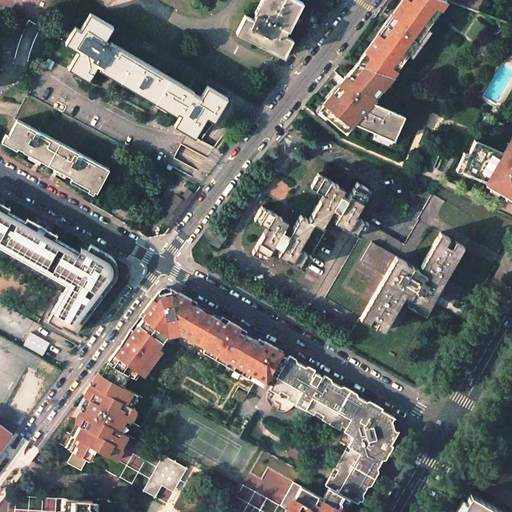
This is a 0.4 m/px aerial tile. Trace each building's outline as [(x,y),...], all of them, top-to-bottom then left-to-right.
[(298,0),(260,0),(254,13),(255,14),(253,19),(245,14),(236,32),(284,57),(293,39),(284,34),(287,30),(289,30),(296,16),(303,2),(298,0)] [(448,0),(447,0),(401,0),(385,22),(356,63),(393,77),(448,0)] [(75,26),(65,42),(78,51),(68,68),(86,78),(96,60),(99,62),(96,66),(111,75),(162,106),(176,114),(178,112),(180,113),(174,124),(194,137),(207,116),(214,120),(227,97),(207,85),(200,96),(194,92),(194,91),(111,42),(110,43),(105,40),(113,26),(94,15),(89,23),(85,21),(80,29),(75,26)] [(339,83),(317,109),(345,132),(354,122),(393,140),(403,117),(371,102),(393,77),(356,63),(339,83)] [(109,169),(17,120),(5,141),(22,150),(22,152),(69,177),(69,178),(96,193),(109,169)] [(511,137),(503,152),(474,139),(462,167),(487,178),(484,182),(511,197),(511,137)] [(267,226),(252,252),(265,260),(271,249),(304,268),(326,230),(322,227),(329,213),(336,217),(334,220),(360,235),(368,223),(355,215),(370,189),(357,182),(351,192),(318,173),(310,186),(323,193),(316,205),(308,219),(300,214),(292,227),(286,223),(287,221),(261,205),(258,211),(254,218),(267,226)] [(175,195),(166,207),(171,212),(164,221),(171,226),(194,195),(187,190),(181,199),(175,195)] [(404,245),(368,223),(360,235),(325,297),(382,331),(400,300),(408,305),(407,307),(427,318),(444,288),(442,287),(462,253),(460,252),(464,245),(440,232),(418,268),(410,263),(444,201),(432,194),(418,219),(419,220),(404,245)] [(0,248),(70,287),(52,319),(78,333),(80,327),(117,278),(116,275),(115,271),(114,266),(111,259),(107,253),(96,247),(91,244),(88,252),(82,249),(80,253),(56,239),(58,236),(55,236),(43,229),(28,221),(26,223),(9,213),(11,210),(9,210),(0,205),(0,248)] [(226,238),(219,232),(211,243),(219,248),(226,238)] [(127,338),(121,347),(119,345),(108,359),(112,361),(110,364),(116,367),(127,373),(135,378),(137,374),(143,379),(225,424),(239,400),(240,401),(244,400),(255,380),(262,341),(261,345),(237,331),(239,328),(221,318),(220,319),(214,315),(206,314),(201,308),(195,305),(196,303),(172,289),(172,293),(157,296),(157,294),(141,315),(143,317),(133,330),(131,329),(126,336),(127,338)] [(29,333),(22,345),(40,356),(47,344),(29,333)] [(272,384),(269,388),(276,391),(279,388),(289,394),(290,396),(288,399),(311,411),(314,409),(325,415),(325,419),(331,423),(337,427),(339,424),(345,427),(343,430),(338,439),(347,444),(347,445),(350,447),(348,451),(346,451),(344,450),(340,457),(335,464),(337,465),(338,468),(333,477),(330,478),(328,477),(324,484),(329,486),(354,500),(357,502),(399,431),(395,429),(394,424),(393,420),(395,417),(288,356),(287,357),(272,384)] [(116,367),(110,364),(104,375),(110,378),(116,367)] [(132,391),(121,385),(127,373),(116,367),(110,378),(104,375),(98,373),(92,384),(90,383),(88,385),(82,395),(89,399),(92,401),(86,411),(82,410),(79,416),(75,421),(77,423),(71,434),(75,437),(73,440),(73,444),(71,449),(74,451),(67,464),(81,472),(88,460),(90,461),(96,450),(118,461),(124,450),(123,447),(129,435),(124,432),(120,430),(119,428),(121,424),(124,423),(126,419),(130,421),(137,408),(132,405),(126,402),(132,391)] [(279,388),(276,391),(288,399),(290,396),(289,394),(279,388)] [(137,394),(132,391),(126,402),(132,405),(137,394)] [(92,401),(89,399),(82,410),(86,411),(92,401)] [(311,411),(325,419),(325,415),(314,409),(311,411)] [(124,432),(130,421),(126,419),(124,423),(121,424),(119,428),(120,430),(124,432)] [(0,450),(13,434),(0,423),(0,450)] [(172,463),(172,460),(164,455),(161,456),(156,464),(157,468),(154,468),(150,476),(151,479),(148,480),(143,489),(144,491),(151,495),(154,494),(160,484),(170,490),(173,489),(178,482),(177,479),(181,477),(185,470),(183,467),(176,462),(172,463)] [(335,464),(328,477),(330,478),(333,477),(338,468),(337,465),(335,464)] [(323,497),(294,482),(280,505),(286,508),(283,511),(347,511),(348,511),(354,500),(329,486),(323,497)] [(503,511),(470,492),(458,511),(503,511)] [(90,511),(91,501),(73,499),(73,506),(70,508),(70,511),(65,511),(64,511),(90,511)] [(73,506),(73,499),(66,499),(65,511),(70,511),(70,508),(73,506)]
